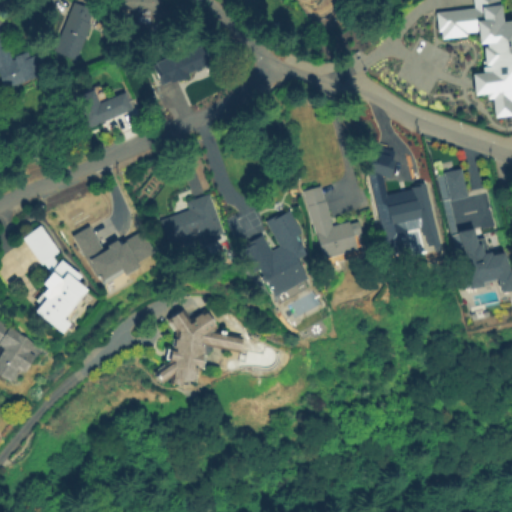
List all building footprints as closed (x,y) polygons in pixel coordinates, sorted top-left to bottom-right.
[(105,0),(161,0),(161,11),(164,11),(164,16),(159,16),(159,18),(151,17),(151,26),(132,25),(133,16),(104,15),(105,0)] [(492,116),(490,98),(485,98),(484,92),(471,94),(468,73),(477,72),(477,66),(482,65),(479,44),(476,44),(474,30),(463,31),(463,34),(440,37),(439,30),(435,30),(433,11),(470,7),(469,0),(495,0),(498,18),(511,16),(511,99),(508,100),(510,113),(492,116)] [(52,50),(72,1),(92,10),(88,21),(91,22),(75,60),(52,50)] [(48,73),(2,89),(0,83),(0,28),(11,58),(39,48),(48,73)] [(154,84),(145,61),(157,56),(160,63),(201,46),(209,65),(178,78),(176,72),(167,76),(168,79),(154,84)] [(70,98),(93,89),(98,101),(122,90),(130,108),(83,129),(70,98)] [(376,233),(393,212),(412,208),(408,187),(403,180),(394,187),(368,148),(382,138),(413,183),(421,182),(429,220),(420,222),(421,225),(406,228),(392,246),(376,233)] [(458,290),(445,228),(435,176),(443,174),(443,171),(460,168),(466,197),(449,200),(456,231),(473,228),(477,244),(480,243),(482,252),(489,251),(490,255),(502,252),(505,270),(508,269),(511,288),(496,291),(494,278),(479,281),(479,286),(458,290)] [(318,258),(299,191),(315,186),(326,226),(344,221),(345,224),(353,221),(357,234),(349,236),(353,249),(318,258)] [(205,196),(221,238),(197,247),(193,236),(164,246),(156,222),(186,211),(183,203),(205,196)] [(40,285),(36,281),(45,270),(39,261),(35,264),(17,236),(37,223),(55,251),(49,255),(53,261),(55,258),(75,274),(71,279),(80,286),(57,316),(63,321),(54,331),(28,308),(33,302),(29,298),(40,285)] [(267,293),(241,245),(258,236),(269,257),(278,252),(270,239),(287,230),(293,241),(295,240),(302,253),(292,259),(301,275),(267,293)] [(136,232),(148,250),(129,262),(131,265),(119,273),(115,266),(93,279),(84,263),(96,255),(95,254),(107,247),(109,250),(136,232)] [(199,343),(197,352),(199,352),(197,367),(192,366),(190,380),(178,378),(177,384),(166,382),(167,376),(158,382),(151,370),(166,360),(168,345),(171,345),(172,331),(164,318),(181,308),(187,317),(203,307),(214,327),(213,329),(240,335),(236,351),(199,343)] [(0,323),(6,327),(7,326),(15,331),(14,333),(30,344),(26,351),(31,355),(20,372),(15,368),(7,380),(0,375),(0,349),(1,348),(0,347),(0,323)]
